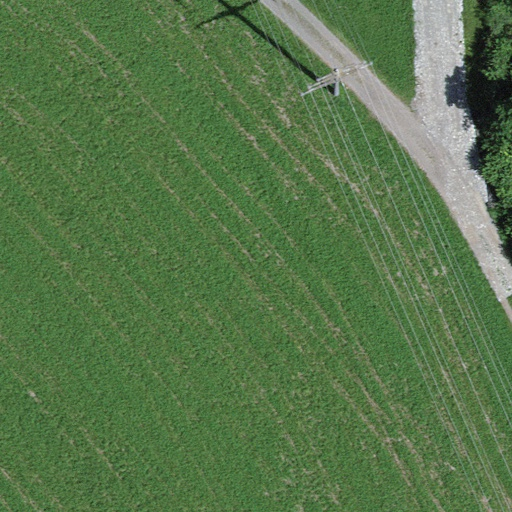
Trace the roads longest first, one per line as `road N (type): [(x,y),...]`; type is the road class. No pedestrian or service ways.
road 1 (track): [(511,297),(442,175),(339,57),(276,0)]
road 2 (unknown): [(442,175),(456,141),(472,0)]
